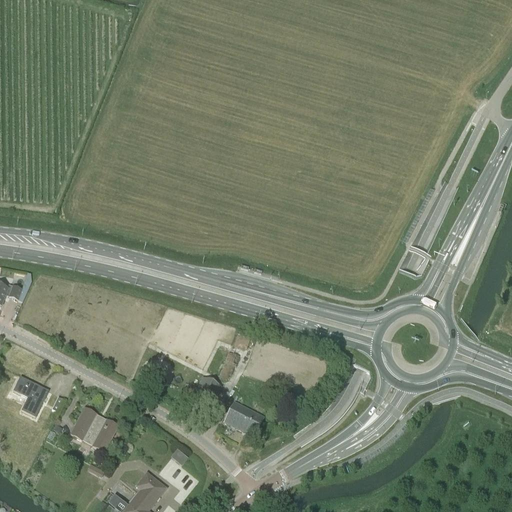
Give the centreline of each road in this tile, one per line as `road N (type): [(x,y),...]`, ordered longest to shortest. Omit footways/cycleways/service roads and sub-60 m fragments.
road 1 (primary): [(0,251),(108,270),(323,331)]
road 2 (unclassified): [(261,490),(185,427),(0,327)]
road 3 (primary): [(417,300),(360,315),(170,268)]
road 4 (primary): [(383,324),(359,324),(170,268)]
road 5 (primary): [(170,268),(0,232)]
